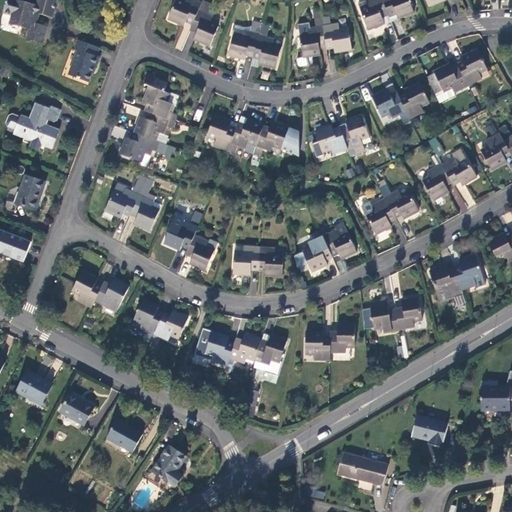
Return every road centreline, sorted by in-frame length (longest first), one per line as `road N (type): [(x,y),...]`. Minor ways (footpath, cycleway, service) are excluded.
road 1 (residential): [(63,220),(209,298),(282,302),(355,277),(511,193)]
road 2 (residential): [(511,24),(438,35),(330,89),(284,98),(236,91),(130,43)]
road 3 (tertiary): [(243,478),(511,318)]
road 4 (residential): [(243,478),(212,420),(25,323)]
road 5 (residential): [(63,220),(130,43)]
